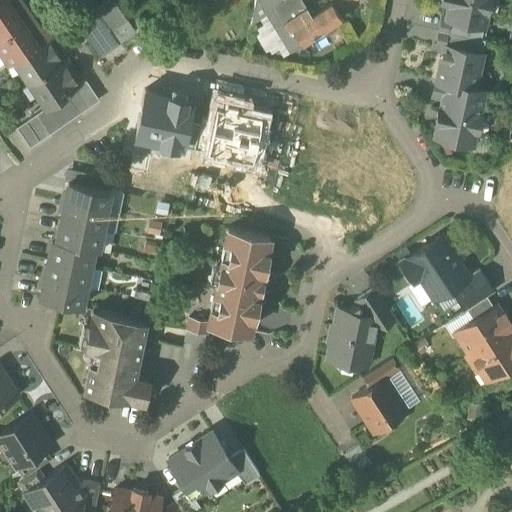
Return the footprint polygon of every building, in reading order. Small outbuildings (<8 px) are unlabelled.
[(0,0),(0,50),(8,62),(13,58),(49,33),(42,23),(31,31),(17,9),(22,6),(17,0),(0,0)] [(108,0),(95,10),(109,29),(126,17),(113,0),(108,0)] [(257,17),(265,12),(266,11),(259,0),(254,0),(250,22),(257,17)] [(259,0),(266,11),(283,0),(259,0)] [(311,14),(301,0),(283,0),(266,11),(265,12),(289,51),(340,17),(330,2),(311,14)] [(441,0),(448,2),(446,15),(445,15),(466,20),(463,34),(480,37),(485,11),(487,0),(441,0)] [(497,0),(487,0),(485,11),(494,13),(497,0)] [(283,55),(289,51),(265,12),(257,17),(261,24),(254,28),(257,32),(254,34),(265,51),(268,49),(271,53),(278,48),(283,55)] [(462,34),(463,34),(466,20),(445,15),(446,15),(442,14),(439,28),(462,34)] [(459,47),(462,34),(439,28),(435,43),(443,45),(443,44),(459,47)] [(49,33),(13,58),(29,81),(61,60),(53,49),(58,45),(49,33)] [(443,44),(443,45),(436,79),(461,84),(473,87),(484,38),(480,37),(463,34),(462,34),(459,47),(443,44)] [(61,60),(65,57),(58,45),(53,49),(61,60)] [(65,57),(61,60),(29,81),(45,105),(55,98),(65,91),(75,84),(81,81),(65,57)] [(81,81),(75,84),(88,104),(98,98),(85,78),(81,81)] [(458,97),(461,84),(436,79),(435,79),(431,93),(442,96),(443,94),(458,97)] [(75,84),(65,91),(78,111),(88,104),(75,84)] [(443,94),(442,96),(440,106),(438,105),(435,121),(437,121),(434,134),(471,142),(474,128),(476,129),(479,113),(477,113),(483,89),(473,87),(461,84),(458,97),(443,94)] [(169,92),(144,87),(134,134),(160,140),(158,148),(173,151),(175,143),(181,144),(187,117),(191,97),(184,96),(186,88),(170,85),(169,92)] [(65,91),(55,98),(68,118),(78,111),(65,91)] [(210,121),(204,149),(211,151),(209,159),(224,162),(226,154),(251,159),(257,136),(262,112),(237,107),(238,99),(223,96),(221,104),(214,102),(210,121)] [(55,98),(45,105),(58,124),(68,118),(55,98)] [(45,105),(35,111),(48,131),(58,124),(45,105)] [(35,111),(25,118),(38,138),(48,131),(35,111)] [(318,173),(334,177),(340,150),(328,147),(332,128),(327,126),(329,119),(310,115),(308,123),(285,118),(280,141),(268,138),(263,162),(298,169),(296,177),(316,181),(318,173)] [(199,119),(187,117),(181,144),(193,147),(199,119)] [(28,144),(38,138),(25,118),(15,125),(28,144)] [(210,121),(199,119),(193,147),(204,149),(210,121)] [(268,138),(257,136),(251,159),(263,162),(268,138)] [(351,152),(340,150),(334,177),(353,181),(349,200),(368,205),(370,196),(390,201),(398,164),(390,152),(366,147),(368,139),(354,137),(351,152)] [(129,165),(134,144),(122,141),(118,163),(129,165)] [(79,181),(81,169),(65,166),(63,178),(67,179),(79,181)] [(79,181),(102,186),(105,174),(81,169),(79,181)] [(67,179),(63,199),(105,208),(109,188),(102,186),(79,181),(67,179)] [(63,199),(59,218),(101,227),(113,230),(117,210),(105,208),(63,199)] [(59,218),(54,238),(93,246),(97,247),(101,227),(59,218)] [(208,322),(248,330),(251,316),(254,317),(268,249),(265,248),(268,234),(227,225),(224,241),(228,242),(226,256),(221,255),(219,263),(218,262),(214,279),(215,279),(213,292),(218,293),(215,307),(210,306),(207,318),(207,321),(208,322)] [(419,275),(433,296),(449,286),(467,274),(466,273),(440,233),(399,259),(413,279),(419,275)] [(51,237),(46,256),(89,265),(93,246),(54,238),(51,237)] [(46,256),(42,275),(85,284),(96,287),(100,268),(89,265),(46,256)] [(465,306),(485,293),(493,288),(478,265),(466,273),(467,274),(449,286),(463,308),(465,306)] [(80,305),(85,284),(42,275),(38,296),(80,305)] [(374,321),(384,324),(394,317),(374,285),(354,298),(357,302),(358,301),(365,313),(376,315),(374,321)] [(492,304),(485,293),(465,306),(472,317),(492,304)] [(340,367),(349,369),(354,367),(355,361),(358,362),(367,357),(374,321),(376,315),(365,313),(358,301),(357,302),(347,309),(337,306),(327,355),(337,357),(336,363),(340,367)] [(455,332),(467,351),(509,324),(511,322),(511,321),(503,308),(500,310),(495,302),(492,304),(472,317),(464,322),(466,325),(455,332)] [(83,387),(143,400),(148,377),(133,374),(145,319),(92,307),(89,319),(88,319),(83,345),(98,349),(95,362),(89,361),(83,387)] [(204,331),(206,331),(208,322),(207,321),(207,318),(188,314),(185,327),(204,331)] [(511,327),(509,324),(467,351),(464,353),(474,369),(483,364),(490,375),(511,360),(511,327)] [(361,375),(368,385),(384,374),(384,375),(398,366),(391,355),(361,375)] [(0,402),(17,392),(0,365),(0,402)] [(351,396),(373,429),(388,419),(389,421),(396,422),(402,418),(403,412),(402,410),(405,408),(404,406),(401,408),(393,396),(397,394),(384,375),(384,374),(368,385),(351,396)] [(401,408),(404,406),(397,394),(393,396),(401,408)] [(0,431),(0,442),(15,465),(16,464),(43,446),(50,442),(30,412),(0,431)] [(235,468),(236,468),(228,456),(211,429),(167,458),(185,484),(192,496),(193,495),(235,468)] [(342,452),(355,472),(370,463),(357,442),(342,452)] [(16,464),(22,474),(36,465),(50,456),(43,446),(16,464)] [(242,447),(228,456),(236,468),(235,468),(244,482),(258,472),(242,447)] [(23,488),(24,490),(28,487),(44,511),(80,511),(87,480),(72,477),(63,462),(43,476),(23,488)] [(43,476),(36,465),(22,474),(16,478),(23,488),(43,476)] [(80,511),(92,511),(99,482),(87,480),(80,511)] [(192,496),(185,484),(171,493),(175,500),(182,511),(197,511),(202,509),(193,495),(192,496)] [(44,511),(28,487),(24,490),(38,511),(44,511)] [(155,511),(158,499),(146,496),(147,490),(132,487),(131,490),(114,487),(111,500),(106,504),(104,511),(155,511)] [(164,508),(166,511),(182,511),(175,500),(164,508)]
